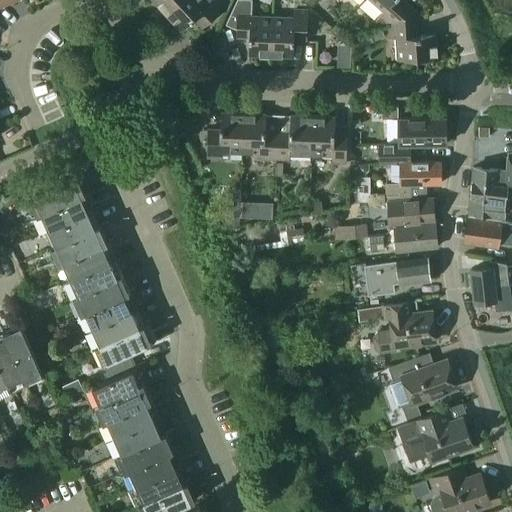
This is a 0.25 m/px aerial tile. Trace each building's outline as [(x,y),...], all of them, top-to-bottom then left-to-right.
[(153,0),(167,14),(181,0),(153,0)] [(212,0),(210,3),(207,0),(181,0),(167,14),(182,30),(195,18),(203,28),(224,8),(216,0),(212,0)] [(271,56),(273,17),(252,16),(252,0),(237,0),(226,24),(228,25),(229,23),(237,23),(237,37),(250,38),(249,55),(271,56)] [(371,0),(384,11),(379,16),(389,25),(389,26),(417,12),(417,11),(404,0),(371,0)] [(294,18),(273,17),(271,56),(294,57),(294,39),(307,40),(308,11),(294,11),(294,18)] [(418,24),(417,12),(389,26),(390,39),(397,38),(398,60),(437,57),(436,35),(415,36),(414,24),(418,24)] [(243,152),(244,113),(222,113),(221,130),(208,129),(207,158),(230,159),(231,152),(243,152)] [(277,161),(278,132),(266,132),(266,114),(244,113),(243,152),(255,153),(254,160),(277,161)] [(312,155),(313,116),(291,115),(290,133),(278,132),(277,161),(290,161),(291,154),(312,155)] [(335,117),(313,116),(312,155),(333,156),(332,163),(347,164),(348,135),(335,134),(335,117)] [(399,144),(379,144),(379,163),(397,162),(397,159),(411,158),(411,144),(447,144),(447,118),(399,119),(399,144)] [(511,158),(509,158),(508,170),(472,167),(471,182),(511,184),(511,158)] [(387,201),(388,201),(411,199),(411,184),(441,184),(441,162),(401,162),(401,183),(386,183),(387,201)] [(42,214),(86,193),(79,176),(29,198),(30,199),(35,197),(42,214)] [(507,194),(511,194),(511,184),(471,182),(469,213),(505,216),(507,194)] [(49,230),(94,210),(86,193),(42,214),(49,230)] [(435,222),(433,197),(411,199),(388,201),(390,226),(395,225),(435,222)] [(56,246),(101,226),(94,210),(49,230),(56,246)] [(511,245),(511,223),(469,218),(464,243),(499,248),(500,244),(511,245)] [(438,248),(435,222),(395,225),(397,251),(438,248)] [(369,224),(337,224),(337,237),(369,236),(369,224)] [(64,263),(108,243),(101,226),(56,246),(64,263)] [(71,280),(116,260),(108,243),(64,263),(71,280)] [(431,281),(428,257),(365,265),(369,294),(395,291),(394,283),(399,283),(400,285),(431,281)] [(79,296),(123,276),(116,260),(71,280),(79,296)] [(507,263),(491,260),(492,266),(471,269),(475,303),(497,300),(495,285),(509,283),(507,263)] [(130,292),(123,276),(79,296),(86,312),(130,292)] [(138,309),(130,292),(86,312),(93,329),(138,309)] [(414,313),(413,301),(383,305),(385,319),(391,318),(392,327),(377,329),(372,335),(374,347),(380,352),(395,350),(394,346),(436,341),(433,310),(414,313)] [(145,326),(138,309),(93,329),(101,345),(145,326)] [(43,373),(22,325),(5,332),(24,376),(39,369),(41,374),(43,373)] [(153,342),(145,326),(101,345),(107,360),(103,362),(104,364),(110,379),(137,367),(130,352),(153,342)] [(24,376),(5,332),(0,334),(0,367),(7,384),(24,376)] [(417,402),(458,388),(448,359),(429,365),(425,354),(388,367),(393,380),(391,381),(389,384),(397,405),(400,406),(403,406),(408,419),(421,415),(417,402)] [(98,405),(145,384),(137,367),(110,379),(89,388),(89,390),(91,389),(98,405)] [(152,401),(145,384),(98,405),(105,422),(152,401)] [(112,438),(159,417),(152,401),(105,422),(112,438)] [(444,411),(414,421),(399,427),(411,460),(430,453),(433,460),(473,446),(463,417),(448,422),(444,411)] [(120,454),(167,433),(159,417),(112,438),(120,454)] [(127,471),(174,450),(167,433),(120,454),(127,471)] [(182,467),(174,450),(127,471),(135,488),(182,467)] [(142,504),(189,483),(182,467),(135,488),(142,504)] [(464,511),(491,502),(481,474),(462,481),(458,469),(430,479),(436,493),(442,491),(443,494),(439,495),(436,497),(434,500),(433,502),(432,505),(433,509),(434,511),(464,511)] [(168,511),(196,500),(189,483),(142,504),(145,511),(168,511)]
